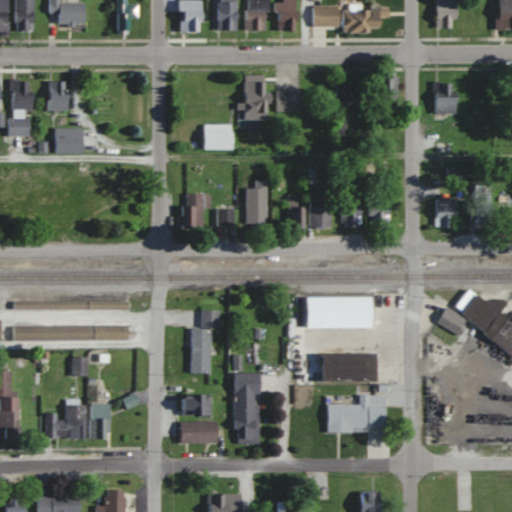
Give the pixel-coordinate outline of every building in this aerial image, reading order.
[(12,0),(12,29),(30,29),(29,0),(12,0)] [(60,1),(59,21),(89,21),(89,0),(81,1),(60,1)] [(134,17),(134,3),(123,3),(123,0),(113,0),(113,33),(126,33),(126,17),(134,17)] [(178,0),(179,31),(198,31),(198,0),(178,0)] [(233,29),(232,0),(215,0),(215,29),(233,29)] [(263,0),(242,0),(242,29),(263,29),(263,0)] [(272,0),(273,30),(293,30),(292,0),(272,0)] [(432,0),(433,27),(452,27),(451,0),(432,0)] [(511,0),(494,0),(494,28),(511,27),(511,0)] [(335,5),(310,5),(310,26),(335,26),(335,5)] [(378,31),(378,8),(339,8),(339,31),(378,31)] [(263,118),(264,74),(240,74),(240,118),(263,118)] [(373,74),(373,105),(395,105),(395,74),(373,74)] [(28,79),(8,79),(8,108),(28,108),(28,79)] [(63,110),(63,80),(43,80),(43,110),(63,110)] [(452,82),(432,82),(432,113),(452,113),(452,82)] [(331,135),(346,135),(347,83),(332,83),(331,135)] [(297,90),(273,90),(273,110),(297,110),(297,90)] [(26,135),(26,117),(5,117),(5,135),(26,135)] [(228,149),(228,124),(199,124),(199,149),(228,149)] [(79,151),(79,127),(51,127),(51,151),(79,151)] [(373,177),(373,160),(362,160),(362,177),(373,177)] [(487,182),(472,182),(472,228),(487,228),(487,182)] [(364,217),(371,217),(371,226),(385,226),(385,191),(364,191),(364,217)] [(203,193),(179,193),(179,227),(203,227),(203,193)] [(300,193),(285,193),(285,229),(300,229),(300,193)] [(258,198),(239,198),(239,227),(252,227),(252,220),(258,220),(258,198)] [(452,198),(432,198),(432,227),(452,227),(452,198)] [(326,227),(326,205),(305,205),(305,227),(326,227)] [(338,206),(338,225),(357,225),(357,206),(338,206)] [(214,225),(230,225),(230,208),(214,208),(214,225)] [(75,229),(85,229),(85,210),(75,210),(75,229)] [(511,210),(499,211),(499,229),(511,228),(511,210)] [(511,352),(511,324),(495,311),(501,303),(492,296),(486,304),(463,286),(437,320),(453,332),(462,320),(510,356),(511,352)] [(208,327),(216,327),(216,310),(198,309),(198,327),(188,327),(187,372),(207,372),(208,327)] [(124,340),(124,324),(9,324),(9,340),(124,340)] [(316,381),(371,381),(371,352),(316,352),(316,381)] [(85,356),(69,356),(69,375),(85,375),(85,356)] [(7,395),(7,369),(0,369),(0,437),(14,438),(13,395),(7,395)] [(257,442),(255,381),(230,381),(231,443),(257,442)] [(178,417),(209,417),(209,394),(178,394),(178,417)] [(107,403),(87,403),(87,438),(107,438),(107,403)] [(54,412),(43,412),(42,437),(82,437),(82,404),(62,404),(62,417),(54,417),(54,412)] [(381,404),(324,404),(324,428),(381,428),(381,404)] [(176,442),(214,442),(214,421),(176,421),(176,442)] [(92,511),(121,511),(122,489),(102,489),(101,506),(93,505),(92,511)] [(376,511),(376,492),(356,492),(355,511),(376,511)] [(204,493),(204,511),(237,511),(238,493),(204,493)] [(34,511),(77,511),(77,496),(35,496),(34,511)] [(21,511),(22,500),(2,500),(1,511),(21,511)]
